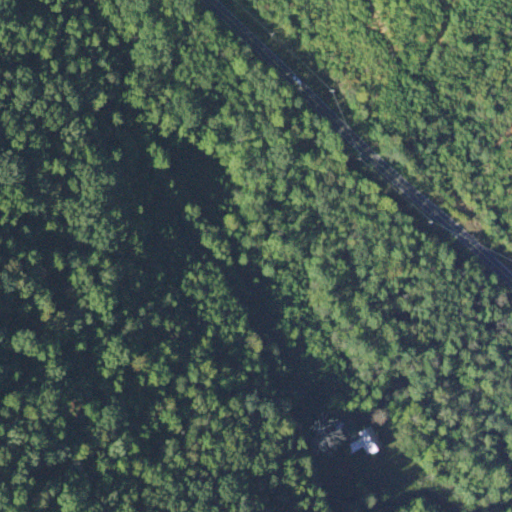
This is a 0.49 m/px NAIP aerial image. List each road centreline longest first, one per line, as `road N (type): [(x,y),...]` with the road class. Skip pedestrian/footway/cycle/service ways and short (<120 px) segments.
road 1 (residential): [(511,280),(205,0)]
road 2 (residential): [(510,279),(452,436),(407,511)]
